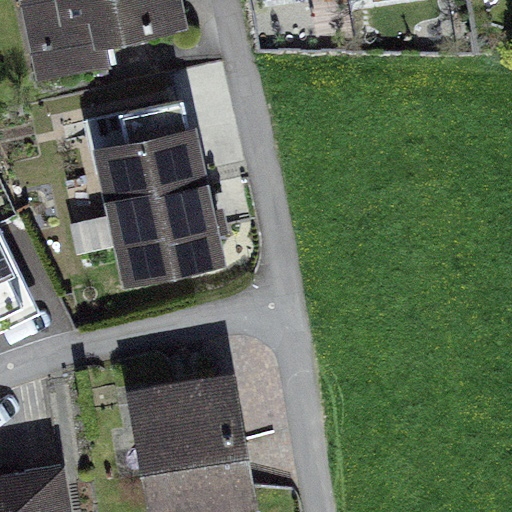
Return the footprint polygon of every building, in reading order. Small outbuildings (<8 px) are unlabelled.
[(174,0),(82,0),(37,10),(50,71),(109,58),(105,38),(179,22),(174,0)] [(135,142),(103,149),(132,277),(219,258),(184,99),(128,112),(135,142)] [(0,314),(24,303),(0,253),(0,314)] [(227,381),(145,394),(162,511),(167,511),(209,506),(207,495),(244,489),(227,381)] [(70,511),(64,470),(0,479),(0,511),(70,511)]
